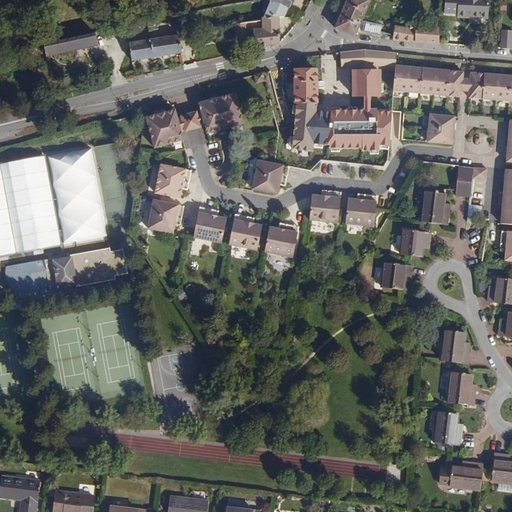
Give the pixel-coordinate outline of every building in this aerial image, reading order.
[(360,24),(370,0),(346,0),(336,28),(355,36),(357,31),(363,32),(378,36),(380,25),(364,22),(363,25),(360,24)] [(445,0),(446,17),(458,17),(473,16),(473,19),(490,19),(489,0),(445,0)] [(270,10),(280,13),(283,5),(274,2),(270,10)] [(280,30),(278,17),(259,18),(261,27),(258,28),(258,24),(253,25),(253,22),(235,25),(237,37),(246,35),(246,38),(254,37),(254,44),(251,44),(252,51),(280,43),(280,30)] [(280,30),(289,29),(289,18),(278,17),(280,30)] [(413,27),(413,29),(394,27),(393,40),(425,43),(427,43),(440,44),(440,40),(440,29),(413,27)] [(511,31),(502,31),(502,50),(511,49),(511,31)] [(45,58),(52,56),(55,61),(59,65),(65,66),(70,64),(73,62),(75,58),(76,55),(76,51),(96,47),(93,33),(42,44),(45,58)] [(150,40),(153,57),(182,53),(179,35),(150,40)] [(132,61),(153,57),(150,40),(129,43),(131,53),(132,61)] [(377,51),(366,50),(341,53),(341,66),(393,67),(394,53),(377,51)] [(462,73),(393,67),(392,92),(459,98),(460,92),(461,79),(462,73)] [(317,82),(317,71),(295,71),(295,79),(293,79),(293,82),(295,82),(295,103),(298,103),(294,125),(292,143),(291,149),(311,151),(317,104),(317,88),(320,88),(320,82),(317,82)] [(265,81),(262,73),(254,75),(256,83),(265,81)] [(511,77),(471,74),(470,80),(469,92),(468,99),(511,102),(511,77)] [(470,80),(461,79),(460,92),(469,92),(470,80)] [(243,124),(235,94),(200,103),(202,111),(206,125),(208,133),(243,124)] [(178,117),(176,110),(147,117),(155,147),(184,140),(181,131),(178,117)] [(182,117),(178,117),(181,131),(186,130),(187,131),(201,127),(200,126),(206,125),(202,111),(197,113),(196,111),(182,115),(182,117)] [(453,145),(455,118),(429,115),(427,142),(453,145)] [(497,126),(497,119),(469,117),(468,124),(497,126)] [(389,140),(319,133),(318,151),(388,159),(389,140)] [(0,255),(107,236),(91,148),(0,164),(0,255)] [(283,185),(286,166),(274,164),(257,160),(252,188),(252,189),(277,194),(277,193),(279,184),(283,185)] [(187,170),(159,165),(154,192),(179,197),(180,187),(183,188),(187,170)] [(471,194),(473,180),(475,167),(460,166),(456,196),(470,197),(471,194)] [(511,170),(506,170),(501,224),(511,224),(511,170)] [(444,194),(425,192),(423,211),(421,211),(420,222),(447,225),(449,211),(442,210),(443,204),(444,194)] [(337,223),(340,195),(321,193),(321,197),(312,196),(309,220),(313,221),(337,223)] [(356,200),(348,199),(345,224),(373,227),(376,199),(356,197),(356,200)] [(177,223),(180,206),(152,200),(147,228),(172,233),(174,222),(177,223)] [(482,208),(469,206),(467,222),(474,223),(482,208)] [(194,237),(221,242),(226,217),(215,215),(216,212),(199,208),(194,237)] [(252,220),(235,216),(229,245),(256,249),(261,225),(251,223),(252,220)] [(278,229),(270,227),(265,252),(292,256),(297,229),(279,225),(278,229)] [(431,233),(404,230),(401,255),(421,258),(422,248),(423,244),(429,244),(431,233)] [(511,233),(503,232),(501,251),(505,252),(505,261),(511,262),(511,233)] [(110,252),(110,248),(70,256),(71,258),(61,260),(61,257),(44,260),(8,267),(10,277),(11,278),(11,280),(12,281),(12,283),(13,284),(14,285),(15,286),(16,287),(17,289),(18,290),(19,290),(20,291),(22,292),(23,293),(24,293),(26,293),(27,294),(29,294),(30,294),(32,294),(33,294),(35,294),(36,294),(66,289),(66,285),(75,283),(76,287),(115,280),(115,276),(127,274),(123,249),(110,252)] [(412,266),(385,263),(382,288),(403,290),(404,281),(404,277),(411,278),(412,266)] [(511,279),(497,278),(496,288),(496,292),(489,291),(488,302),(511,305),(511,279)] [(511,337),(511,312),(509,312),(508,322),(507,325),(501,325),(499,336),(511,337)] [(465,333),(445,330),(444,341),(444,349),(442,349),(440,361),(468,364),(469,350),(463,349),(463,343),(465,333)] [(471,374),(452,372),(450,390),(448,390),(446,403),(474,406),(475,391),(469,390),(470,385),(471,374)] [(458,414),(439,412),(437,430),(435,430),(434,442),(460,445),(462,431),(456,430),(456,424),(458,414)] [(506,456),(494,455),(493,466),(491,481),(499,481),(498,490),(511,491),(511,463),(509,463),(505,462),(506,456)] [(483,464),(469,463),(468,469),(462,468),(452,467),(451,470),(441,469),(439,483),(450,485),(449,486),(467,488),(467,490),(480,491),(483,464)] [(35,511),(40,481),(4,477),(1,497),(22,500),(20,511),(35,511)] [(91,511),(93,496),(56,491),(53,511),(91,511)] [(205,511),(206,502),(170,497),(168,511),(205,511)]
